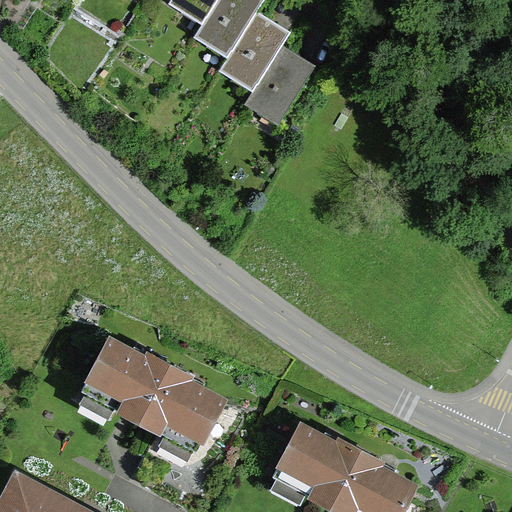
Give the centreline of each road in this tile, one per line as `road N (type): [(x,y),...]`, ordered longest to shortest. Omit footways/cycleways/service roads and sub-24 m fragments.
road 1 (tertiary): [(490,445),(376,387),(245,303),(0,71)]
road 2 (motorway): [(0,208),(357,307),(511,365)]
road 3 (motorway): [(511,301),(382,252),(117,175),(0,150)]
road 4 (unclassified): [(511,236),(477,178),(449,72),(404,0)]
